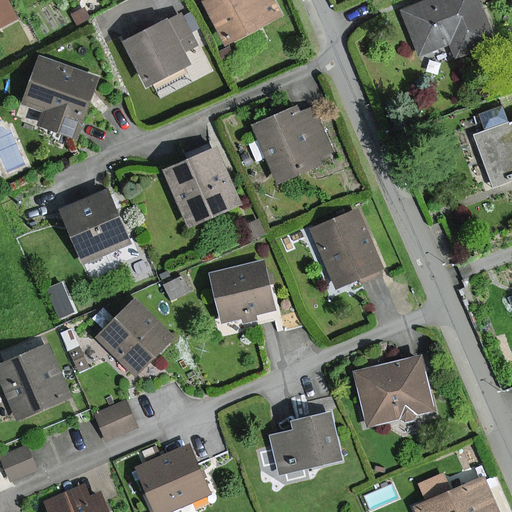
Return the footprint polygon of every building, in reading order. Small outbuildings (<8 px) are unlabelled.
[(8,0),(0,0),(0,26),(18,17),(8,0)] [(284,18),(274,0),(209,0),(205,3),(228,47),(284,18)] [(478,0),(429,0),(402,11),(420,55),(450,43),(456,58),(495,43),(478,0)] [(90,14),(86,7),(73,14),(79,25),(92,18),(90,14)] [(196,44),(181,15),(126,43),(147,83),(188,62),(182,51),(196,44)] [(97,79),(41,58),(24,103),(47,112),(43,124),(76,136),(97,79)] [(511,122),(509,124),(508,122),(502,106),(480,114),(486,130),(475,134),(493,185),(511,178),(511,122)] [(297,107),(251,128),(278,185),(323,164),(319,155),(332,149),(314,111),(301,117),(297,107)] [(217,149),(167,170),(190,226),(240,205),(217,149)] [(131,244),(107,189),(61,209),(84,264),(131,244)] [(357,211),(312,229),(336,287),(381,268),(357,211)] [(263,261),(212,273),(224,322),(275,310),(263,261)] [(136,301),(99,339),(137,375),(173,337),(136,301)] [(48,345),(0,364),(0,372),(19,418),(69,397),(48,345)] [(421,356),(355,372),(368,426),(435,410),(421,356)] [(328,391),(290,403),(294,415),(332,403),(328,391)] [(135,426),(124,402),(97,414),(108,438),(135,426)] [(340,459),(330,414),(294,421),(296,431),(273,435),(281,472),(340,459)] [(36,468),(26,447),(1,459),(11,479),(36,468)] [(189,447),(137,470),(155,511),(165,511),(210,493),(189,447)] [(500,511),(485,478),(451,492),(443,475),(420,485),(428,502),(417,507),(419,511),(500,511)] [(80,487),(46,502),(50,511),(107,511),(100,494),(86,500),(80,487)]
